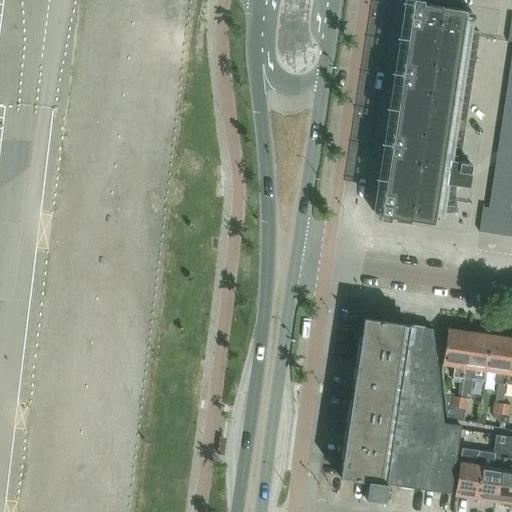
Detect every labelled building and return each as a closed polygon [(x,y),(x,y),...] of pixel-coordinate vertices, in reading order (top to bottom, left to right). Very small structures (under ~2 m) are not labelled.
[(384,180),(379,214),(376,213),(376,215),(378,215),(378,219),(379,219),(386,217),(432,224),(434,214),(441,215),(444,201),(454,200),(454,204),(455,207),(456,211),(457,213),(457,215),(458,214),(457,211),(456,207),(456,203),(455,200),(455,198),(455,194),(455,192),(455,187),(456,183),(467,185),(470,163),(459,162),(479,32),(469,30),(471,22),(469,21),(469,23),(463,22),(464,10),(419,3),(414,0),(410,0),(411,2),(408,2),(408,4),(410,4),(405,37),(403,37),(403,39),(405,39),(400,73),(398,72),(397,74),(400,74),(395,108),(392,108),(392,109),(394,110),(389,143),(387,143),(387,144),(389,145),(384,178),(382,178),(381,180),(384,180)] [(491,234),(495,209),(487,208),(482,207),(478,232),(491,234)] [(504,236),(508,211),(495,209),(491,234),(504,236)] [(411,326),(370,319),(363,318),(351,398),(346,398),(342,427),(346,428),(339,477),(367,481),(364,498),(383,501),(385,484),(450,493),(460,426),(443,423),(432,329),(431,329),(432,325),(412,322),(411,326)] [(445,341),(441,365),(453,367),(452,377),(462,378),(468,334),(464,334),(464,332),(449,329),(449,331),(446,331),(445,341)] [(462,378),(460,396),(468,397),(470,397),(474,371),(485,372),(490,336),(473,333),(473,335),(468,334),(462,378)] [(490,336),(485,372),(495,374),(494,383),(496,383),(495,392),(493,403),(501,404),(504,384),(505,385),(511,341),(506,340),(507,338),(490,336)] [(456,421),(459,396),(444,393),(446,419),(456,421)] [(459,396),(456,421),(461,421),(463,422),(465,409),(466,410),(468,397),(460,396),(459,396)] [(492,402),(490,413),(492,413),(499,415),(501,404),(493,403),(492,402)] [(501,404),(499,415),(501,415),(508,416),(510,405),(501,404)] [(492,413),(491,417),(499,425),(500,422),(501,415),(499,415),(492,413)] [(501,415),(500,422),(504,423),(508,421),(508,416),(501,415)] [(495,436),(493,453),(483,451),(476,497),(476,499),(490,501),(490,499),(495,500),(503,445),(504,446),(506,437),(495,436)] [(511,458),(511,459),(511,454),(511,446),(504,446),(503,445),(495,500),(500,501),(500,503),(511,504),(511,458)] [(461,448),(454,494),(455,494),(454,496),(469,498),(470,496),(476,497),(483,451),(461,448)]
